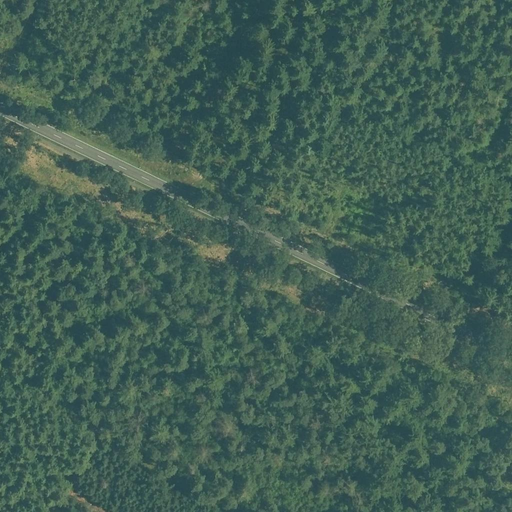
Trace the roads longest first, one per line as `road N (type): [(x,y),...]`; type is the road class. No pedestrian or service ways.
road 1 (secondary): [(511,356),(0,111)]
road 2 (track): [(13,118),(63,0)]
